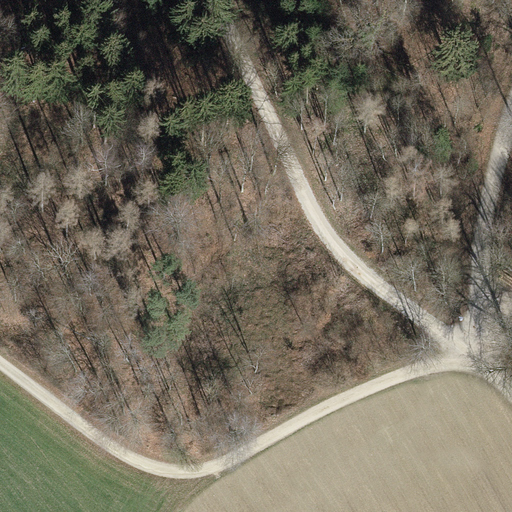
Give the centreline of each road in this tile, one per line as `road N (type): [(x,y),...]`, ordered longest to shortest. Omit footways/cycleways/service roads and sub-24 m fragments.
road 1 (track): [(470,353),(395,376),(180,472),(126,456),(0,364)]
road 2 (track): [(213,0),(296,176),(344,251),(433,332),(462,342)]
road 3 (track): [(462,342),(475,325),(493,166),(511,114)]
